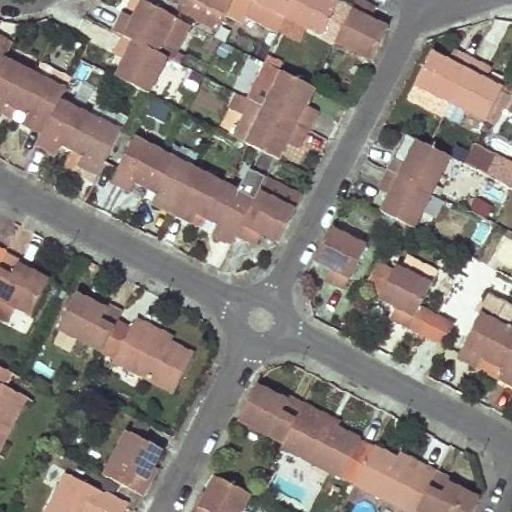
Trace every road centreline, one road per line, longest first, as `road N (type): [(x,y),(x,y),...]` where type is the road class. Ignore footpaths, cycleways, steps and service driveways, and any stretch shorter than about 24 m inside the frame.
road 1 (residential): [(260,318),(416,11)]
road 2 (residential): [(0,182),(260,318)]
road 3 (residential): [(260,318),(511,442)]
road 4 (residential): [(260,318),(163,511)]
